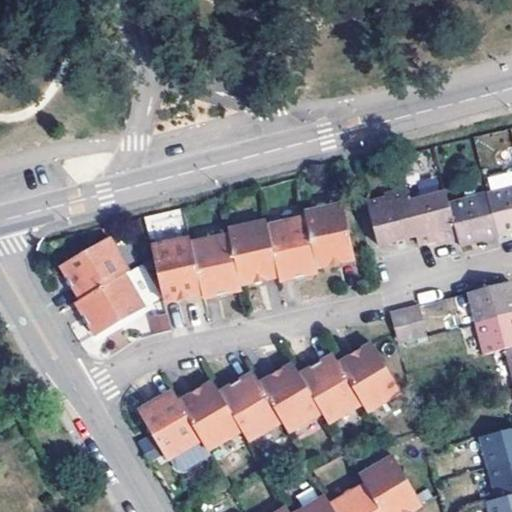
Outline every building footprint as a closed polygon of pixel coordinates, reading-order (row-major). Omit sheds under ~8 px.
[(511,188),(485,196),(496,238),(511,234),(511,233),(511,188)] [(405,203),(414,238),(416,246),(437,241),(454,236),(446,206),(443,194),(405,203)] [(393,243),(414,238),(405,203),(403,195),(363,205),(375,248),(393,243)] [(446,206),(454,236),(457,248),(473,244),(496,238),(485,196),(446,206)] [(303,221),(315,270),(333,266),(353,261),(341,206),(302,215),(303,221)] [(264,229),(276,280),(277,285),(298,280),(316,275),(315,270),(303,221),(264,229)] [(227,238),(238,289),(258,284),(276,280),(264,229),(263,224),(226,233),(227,238)] [(239,293),(238,289),(227,238),(188,247),(200,297),(201,302),(221,298),(239,293)] [(149,251),(161,306),(180,301),(200,297),(188,247),(188,242),(149,251)] [(79,305),(123,279),(126,277),(106,243),(60,270),(67,284),(79,305)] [(141,313),(123,279),(79,305),(75,307),(85,325),(95,340),(141,313)] [(475,326),(511,316),(511,298),(508,284),(468,295),(475,326)] [(396,346),(422,339),(415,310),(388,317),(396,346)] [(483,356),(506,351),(511,348),(511,316),(475,326),(483,356)] [(355,356),(336,367),(360,407),(366,417),(399,397),(368,348),(355,356)] [(319,367),(299,379),(321,417),(327,427),(360,407),(336,367),(332,359),(319,367)] [(258,389),(280,426),(287,437),(321,417),(299,379),(292,368),(277,377),(258,389)] [(238,385),(218,397),(241,436),(247,446),(280,426),(258,389),(251,377),(238,385)] [(179,407),(201,444),(208,456),(241,436),(218,397),(212,388),(198,396),(179,407)] [(169,464),(201,444),(179,407),(172,396),(138,416),(149,433),(168,465),(169,464)] [(488,470),(511,463),(511,430),(480,439),(488,470)] [(208,456),(201,444),(169,464),(175,475),(182,477),(210,460),(208,456)] [(358,480),(364,489),(377,511),(414,511),(421,508),(392,459),(358,480)] [(496,501),(511,496),(511,463),(488,470),(496,501)] [(331,511),(377,511),(364,489),(330,509),(331,511)] [(487,511),(511,511),(511,496),(496,501),(485,504),(487,511)] [(331,511),(330,509),(325,501),(306,511),(331,511)]
